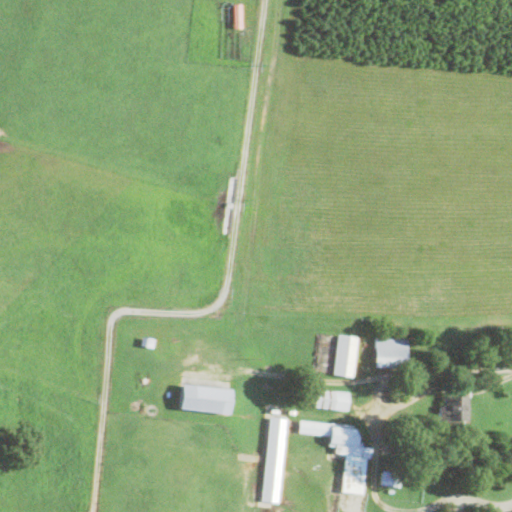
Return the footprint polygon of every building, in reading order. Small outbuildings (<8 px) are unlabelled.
[(234,27),(232,27),(232,3),(240,3),(240,27),(234,27)] [(318,370),(312,369),(317,332),(323,333),(318,370)] [(357,337),(352,375),(332,373),(337,335),(337,334),(357,337)] [(153,337),(152,346),(140,344),(141,335),(153,337)] [(406,368),(374,366),(375,337),(407,339),(406,368)] [(230,389),(227,414),(178,409),(181,384),(230,389)] [(461,426),(438,426),(438,405),(443,404),(442,394),(453,394),(453,387),(469,386),(470,396),(467,396),(468,419),(461,419),(461,426)] [(334,390),(333,408),(313,406),(314,389),(334,390)] [(422,414),(414,415),(413,404),(421,403),(422,414)] [(283,435),(277,501),(260,500),(269,416),(285,418),(283,435)] [(370,447),(369,458),(366,457),(362,492),(341,490),(345,453),(334,452),(334,445),(327,445),(328,435),(298,432),(299,420),(356,426),(355,442),(361,442),(361,446),(370,447)] [(401,472),(399,486),(379,484),(381,470),(401,472)] [(349,505),(363,506),(363,492),(342,492),(342,498),(349,498),(349,505)]
